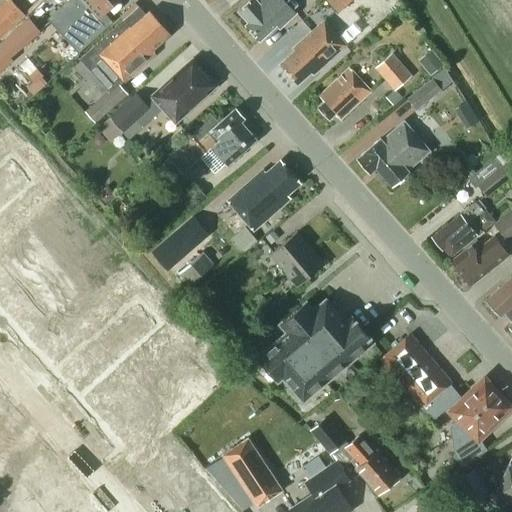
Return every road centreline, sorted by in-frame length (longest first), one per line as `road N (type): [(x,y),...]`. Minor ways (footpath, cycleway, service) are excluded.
road 1 (secondary): [(511,366),(184,0)]
road 2 (residential): [(132,511),(0,366)]
